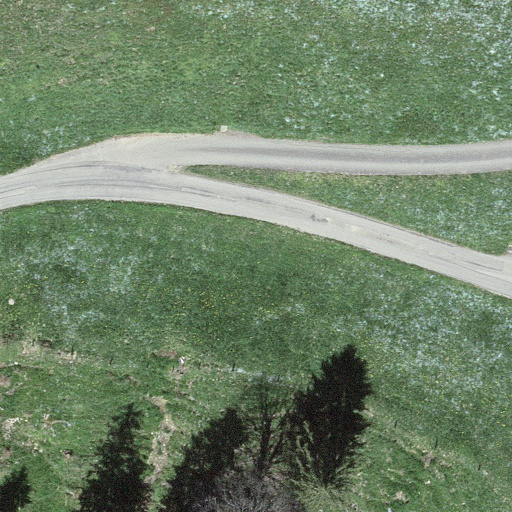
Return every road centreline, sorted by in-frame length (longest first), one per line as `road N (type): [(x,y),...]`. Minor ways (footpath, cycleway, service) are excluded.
road 1 (unclassified): [(0,194),(111,180),(192,190),(330,221),(511,277)]
road 2 (track): [(511,153),(370,158),(202,149),(150,159),(111,180)]
